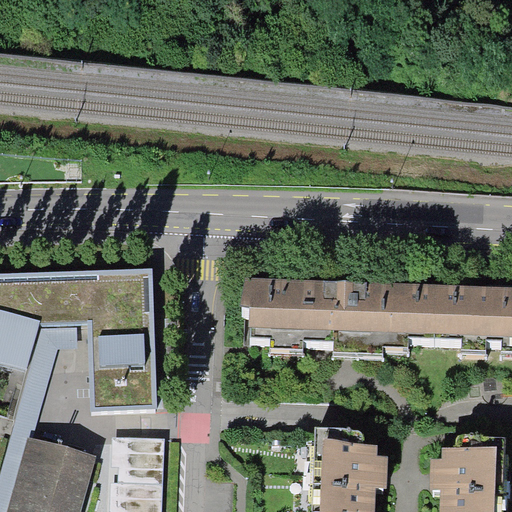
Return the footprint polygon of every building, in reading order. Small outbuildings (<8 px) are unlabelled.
[(91,413),(157,409),(151,275),(0,279),(0,362),(34,370),(43,329),(82,327),(90,327),(91,413)] [(511,293),(244,286),(243,321),(251,321),(250,344),(271,344),(270,356),(305,357),(305,345),(334,346),(333,359),(384,360),(384,353),(409,354),(409,344),(461,345),(461,356),(487,357),(488,346),(502,346),(502,357),(511,357),(511,293)] [(0,483),(0,511),(10,511),(29,448),(58,350),(78,348),(82,327),(43,329),(34,370),(0,483)] [(161,511),(165,441),(114,439),(113,466),(122,467),(121,485),(113,484),(111,511),(161,511)] [(315,445),(310,511),(372,511),(374,493),(386,494),(388,462),(375,461),(376,449),(315,445)] [(82,511),(96,467),(29,448),(10,511),(82,511)] [(502,511),(505,451),(445,449),(444,461),(431,461),(430,493),(441,493),(440,511),(502,511)]
